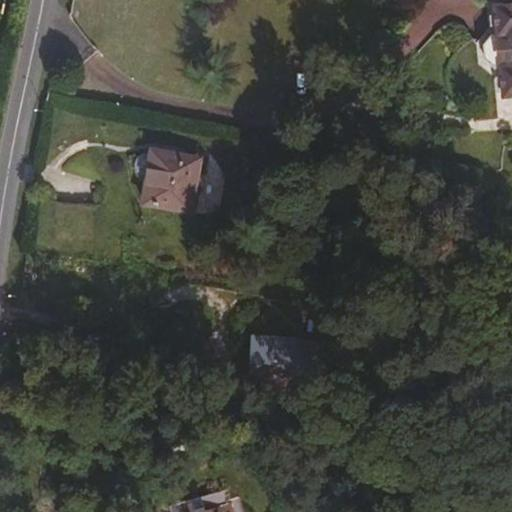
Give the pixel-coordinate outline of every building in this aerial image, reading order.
[(493,99),(511,96),(511,0),(493,0),(483,1),(484,34),(477,36),(471,44),(471,57),(480,68),(490,67),(493,99)] [(198,215),(205,162),(148,154),(142,158),(141,165),(143,174),(153,176),(149,208),(198,215)] [(66,228),(65,243),(92,246),(94,217),(67,214),(66,228)] [(53,242),(65,243),(66,228),(54,227),(53,242)] [(18,338),(17,350),(31,351),(36,351),(37,340),(18,338)] [(36,351),(31,351),(26,380),(46,383),(49,354),(36,351)] [(310,380),(310,364),(270,360),(269,377),(310,380)] [(237,511),(234,502),(231,503),(227,491),(195,501),(198,511),(237,511)]
